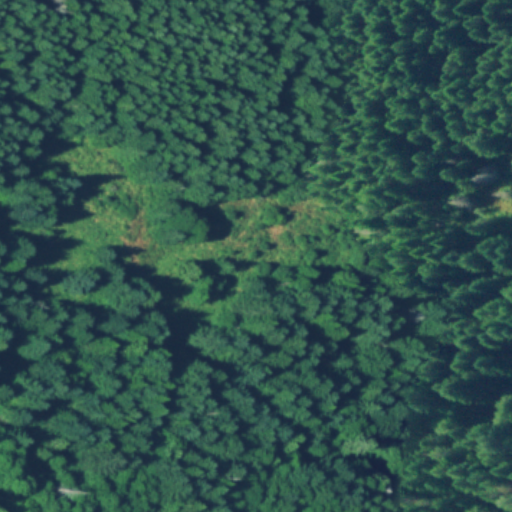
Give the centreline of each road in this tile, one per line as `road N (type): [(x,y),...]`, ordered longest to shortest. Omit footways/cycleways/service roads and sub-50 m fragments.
road 1 (track): [(135,424),(158,392),(200,358),(298,355),(443,331),(511,290)]
road 2 (track): [(133,242),(157,342),(155,381),(135,424),(55,511)]
